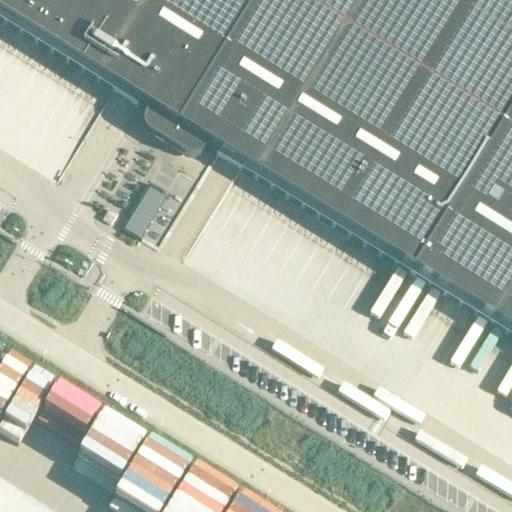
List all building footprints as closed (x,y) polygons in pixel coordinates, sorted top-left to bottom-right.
[(0,0),(0,23),(134,106),(137,108),(142,111),(143,112),(144,113),(144,114),(145,115),(145,116),(145,118),(144,119),(144,120),(143,122),(142,125),(142,127),(142,130),(143,132),(144,135),(146,137),(148,138),(166,149),(168,146),(258,0),(0,0)] [(511,0),(258,0),(168,146),(166,149),(185,161),(187,162),(189,162),(193,162),(195,162),(197,161),(200,159),(202,157),(203,155),(204,154),(206,153),(208,153),(209,153),(210,153),(212,154),(216,156),(216,157),(511,340),(511,0)] [(142,240),(168,199),(152,189),(126,230),(142,240)] [(0,356),(0,377),(10,363),(0,356)] [(10,365),(0,385),(0,404),(37,421),(54,385),(10,365)] [(57,392),(29,443),(71,467),(100,415),(57,392)] [(85,455),(127,476),(145,442),(103,420),(85,455)] [(151,445),(140,464),(182,488),(193,468),(151,445)] [(195,475),(172,511),(230,511),(238,500),(195,475)]
